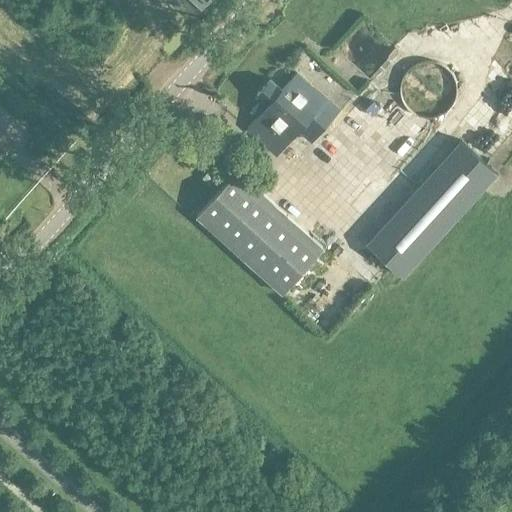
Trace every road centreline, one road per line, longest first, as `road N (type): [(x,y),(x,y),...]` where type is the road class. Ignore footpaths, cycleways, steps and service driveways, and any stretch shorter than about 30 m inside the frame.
road 1 (track): [(511,145),(496,163),(453,125),(342,237),(174,97)]
road 2 (tertiary): [(0,288),(259,0)]
road 3 (track): [(453,125),(497,22),(511,10)]
